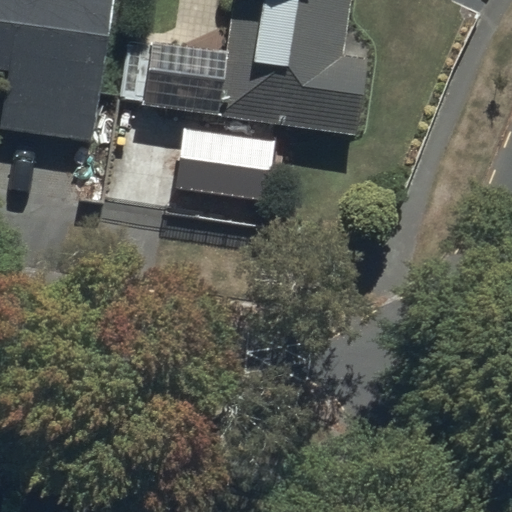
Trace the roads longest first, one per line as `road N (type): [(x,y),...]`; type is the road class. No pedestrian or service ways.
road 1 (residential): [(0,349),(300,385),(435,381)]
road 2 (residential): [(511,225),(435,381)]
road 3 (residential): [(435,381),(454,511)]
